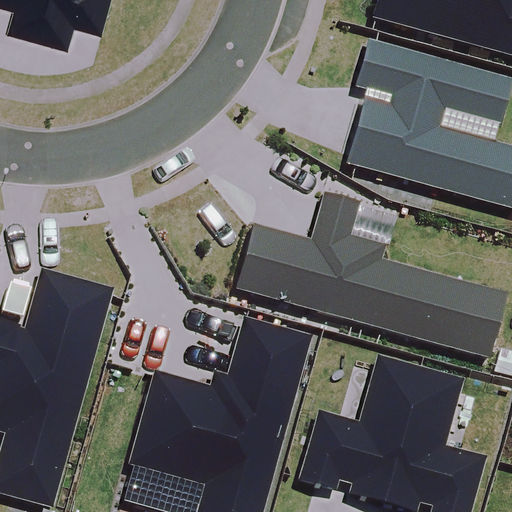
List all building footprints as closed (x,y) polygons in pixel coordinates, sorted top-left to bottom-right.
[(10,0),(12,0),(5,26),(63,42),(71,15),(98,23),(104,0),(10,0)] [(511,0),(369,0),(364,23),(511,63),(511,0)] [(504,86),(359,46),(347,89),(362,93),(341,169),(511,216),(511,157),(486,150),(504,86)] [(352,206),(317,196),(303,247),(245,231),(228,292),(478,362),(496,299),(374,265),(378,250),(342,241),(352,206)] [(18,332),(0,327),(0,499),(43,511),(44,511),(105,293),(35,274),(18,332)] [(255,511),(303,343),(236,325),(220,382),(211,380),(207,394),(148,377),(123,468),(200,489),(193,511),(255,511)] [(342,501),(377,510),(397,440),(416,373),(370,360),(351,427),(312,416),(292,487),(328,497),(332,484),(346,488),(342,501)] [(424,511),(464,511),(478,464),(437,452),(456,384),(416,373),(397,440),(377,510),(383,511),(409,511),(410,507),(425,511),(424,511)]
